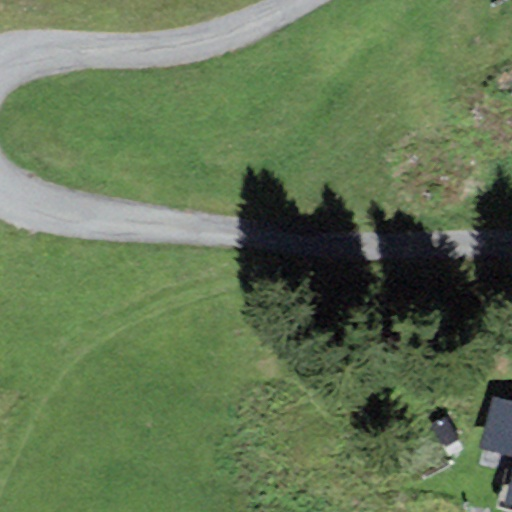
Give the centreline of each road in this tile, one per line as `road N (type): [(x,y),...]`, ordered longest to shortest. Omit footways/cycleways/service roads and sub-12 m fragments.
road 1 (track): [(309,238),(107,333),(11,407),(0,433)]
road 2 (track): [(311,0),(186,50),(0,71)]
road 3 (track): [(0,195),(15,211),(120,233),(309,238)]
road 4 (track): [(309,238),(511,247)]
